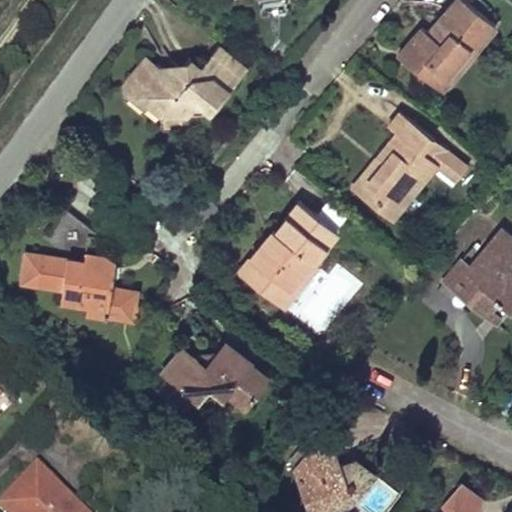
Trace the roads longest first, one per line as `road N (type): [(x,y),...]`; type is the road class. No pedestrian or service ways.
road 1 (residential): [(366,0),(195,217),(153,209),(34,130)]
road 2 (residential): [(511,443),(360,366)]
road 3 (residential): [(125,0),(34,130)]
